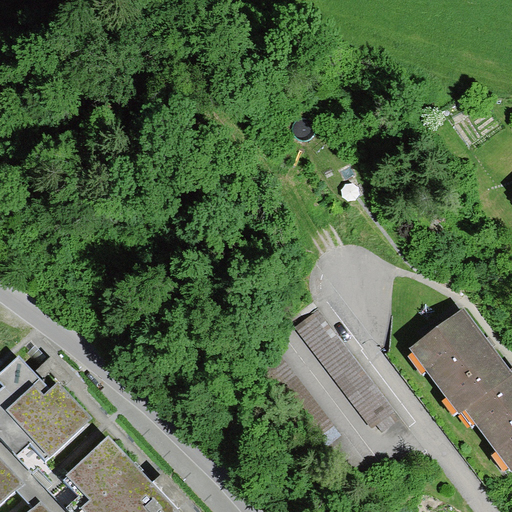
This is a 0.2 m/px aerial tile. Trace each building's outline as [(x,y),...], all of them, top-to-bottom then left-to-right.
[(319,309),(297,326),(357,407),(379,390),(319,309)] [(462,312),(411,351),(459,414),(465,410),(511,376),(462,312)] [(272,346),(250,362),(311,443),(333,426),(272,346)] [(18,358),(3,372),(12,382),(0,393),(0,430),(2,433),(10,426),(45,463),(89,422),(60,391),(57,388),(52,393),(18,358)] [(511,374),(511,376),(465,410),(511,471),(511,374)] [(173,511),(161,499),(107,442),(63,483),(90,511),(173,511)] [(0,505),(22,485),(0,462),(0,505)]
